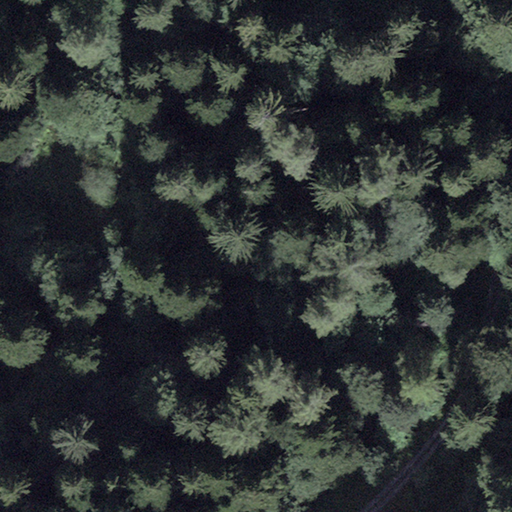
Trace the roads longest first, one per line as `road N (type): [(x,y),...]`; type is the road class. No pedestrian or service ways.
road 1 (track): [(353,511),(442,432),(476,366),(511,231)]
road 2 (track): [(449,511),(511,404)]
